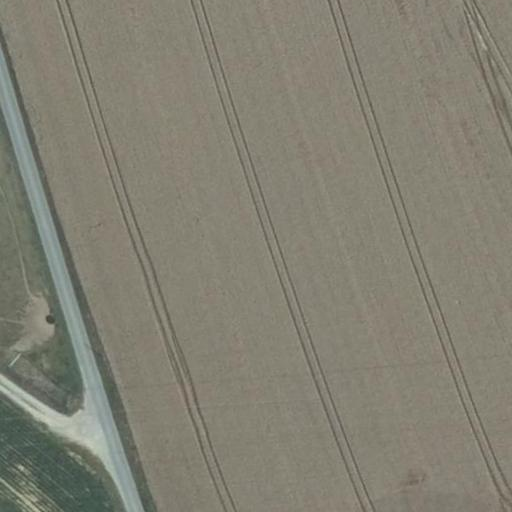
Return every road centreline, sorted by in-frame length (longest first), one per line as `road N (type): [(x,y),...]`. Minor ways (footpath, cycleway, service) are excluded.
road 1 (unclassified): [(0,81),(136,511)]
road 2 (track): [(109,435),(68,425),(0,384)]
